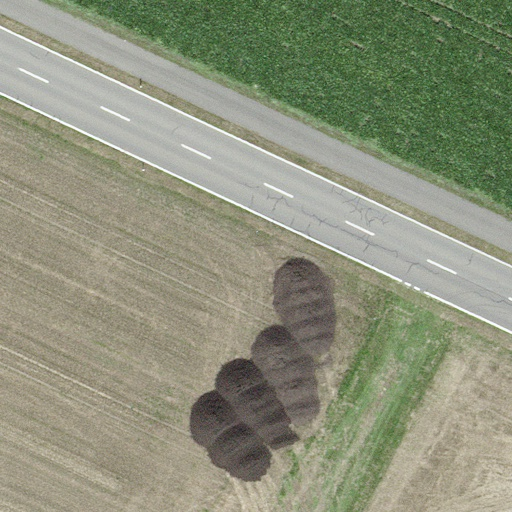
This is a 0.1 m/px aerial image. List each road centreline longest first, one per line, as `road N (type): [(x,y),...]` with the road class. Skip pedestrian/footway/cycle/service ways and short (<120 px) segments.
road 1 (secondary): [(511,292),(0,56)]
road 2 (track): [(465,271),(342,511)]
